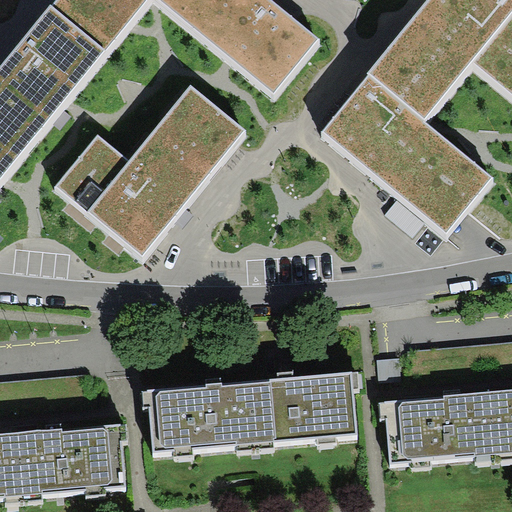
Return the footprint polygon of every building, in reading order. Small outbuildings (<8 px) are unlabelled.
[(327,44),(272,0),(57,0),(0,70),(0,197),(10,185),(139,28),(156,7),(277,105),(327,44)] [(511,0),(429,0),(315,138),(446,246),(498,184),(431,128),(477,72),(511,100),(511,0)] [(253,136),(193,86),(131,161),(100,135),(55,190),(147,265),(253,136)] [(403,358),(377,360),(378,384),(404,382),(403,358)] [(205,392),(143,396),(145,413),(151,412),(154,457),(173,455),(173,462),(191,460),(191,452),(237,448),(237,455),(274,452),(273,445),(318,442),(318,450),(338,448),(337,441),(358,439),(355,397),(361,397),(360,376),(269,383),(269,387),(224,390),(224,386),(204,387),(205,392)] [(406,405),(380,407),(381,424),(388,423),(391,468),(411,466),(412,473),(432,472),(431,462),(478,458),(478,465),(511,462),(511,393),(442,399),(443,403),(406,405)] [(128,424),(0,434),(0,503),(134,492),(128,424)]
